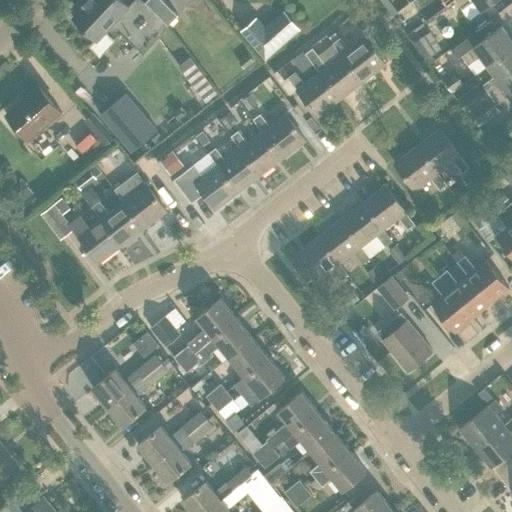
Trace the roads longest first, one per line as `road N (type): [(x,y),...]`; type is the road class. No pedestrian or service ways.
road 1 (residential): [(393,440),(232,251)]
road 2 (residential): [(232,251),(134,297),(93,329),(26,353)]
road 3 (tertiary): [(131,511),(41,400),(26,353)]
road 4 (residential): [(232,251),(356,145)]
road 5 (residential): [(393,440),(511,347)]
